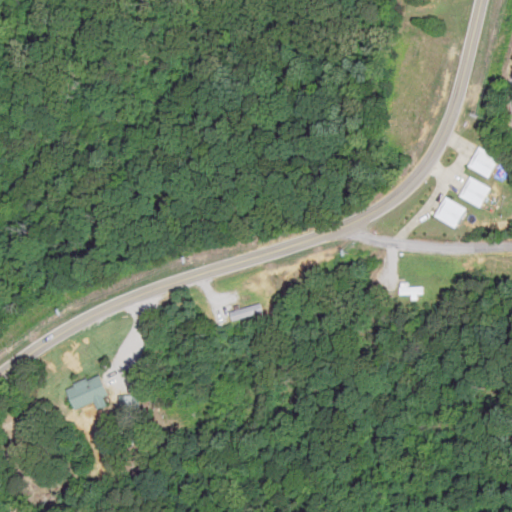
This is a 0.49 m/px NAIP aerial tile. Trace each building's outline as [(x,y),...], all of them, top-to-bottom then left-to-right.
[(435,60),(422,60),(422,93),(435,93),(435,60)] [(488,179),(499,159),(478,147),(466,167),(488,179)] [(480,209),(491,189),(469,176),(457,196),(480,209)] [(456,229),(465,208),(443,198),(433,219),(456,229)] [(407,283),(399,283),(399,294),(421,294),(421,288),(407,288),(407,283)] [(232,323),(262,313),(258,302),(228,311),(232,323)] [(97,374),(64,387),(72,409),(92,401),(95,408),(108,404),(97,374)]
